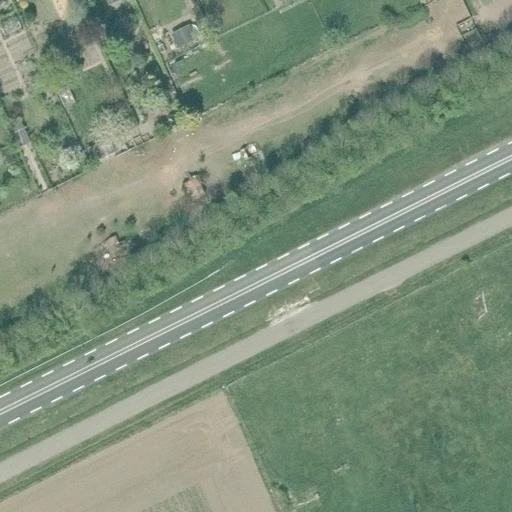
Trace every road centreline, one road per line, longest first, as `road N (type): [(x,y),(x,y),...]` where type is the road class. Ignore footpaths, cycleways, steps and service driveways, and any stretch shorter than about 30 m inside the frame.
road 1 (primary): [(0,414),(511,155)]
road 2 (unclassified): [(0,474),(511,217)]
